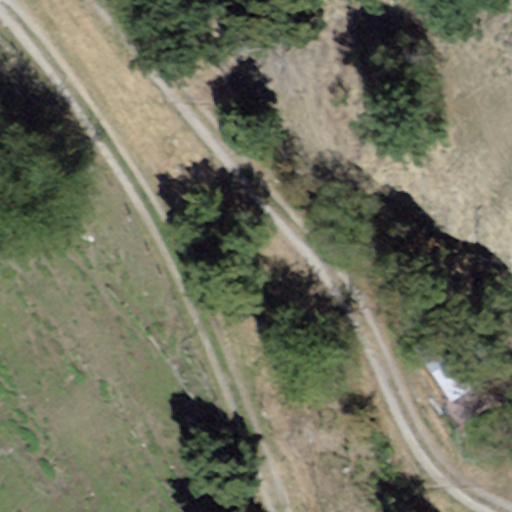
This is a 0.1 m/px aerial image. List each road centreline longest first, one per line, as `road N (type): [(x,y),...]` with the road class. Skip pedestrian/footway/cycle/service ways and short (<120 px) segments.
road 1 (track): [(511,508),(469,493),(321,256),(107,0)]
road 2 (track): [(4,0),(123,160),(189,283),(281,511)]
